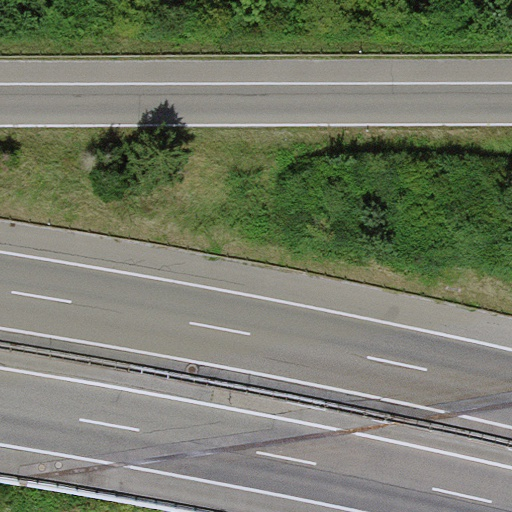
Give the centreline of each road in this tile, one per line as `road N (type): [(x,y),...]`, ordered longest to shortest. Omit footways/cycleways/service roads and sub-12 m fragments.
road 1 (motorway): [(0,408),(511,508)]
road 2 (motorway): [(511,384),(0,288)]
road 3 (motorway): [(511,100),(0,105)]
